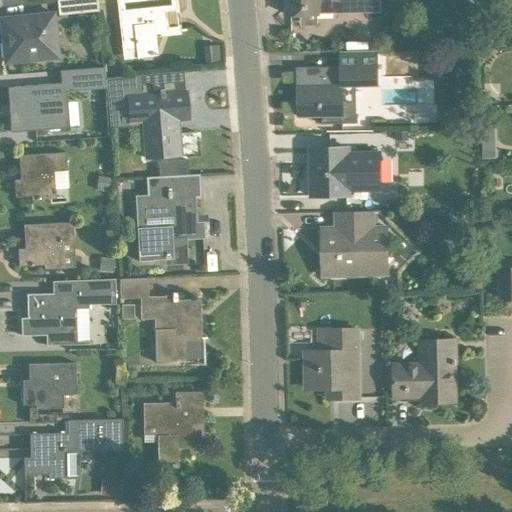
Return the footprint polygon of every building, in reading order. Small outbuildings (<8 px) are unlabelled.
[(58,15),(98,11),(96,0),(67,0),(56,1),(58,15)] [(116,0),(118,17),(122,51),(136,49),(136,57),(154,55),(152,35),(164,33),(162,12),(177,11),(176,0),(116,0)] [(319,11),(318,0),(286,0),(287,15),(319,14),(319,11)] [(318,0),(319,11),(381,9),(380,0),(318,0)] [(29,62),(45,60),(58,58),(53,13),(0,19),(4,60),(28,58),(29,62)] [(298,86),(299,117),(342,116),(342,86),(378,86),(377,52),(341,52),(341,69),(302,69),(302,86),(298,86)] [(65,86),(105,83),(103,68),(64,71),(64,72),(65,86)] [(163,90),(159,90),(159,93),(143,95),(142,76),(106,78),(108,112),(128,111),(129,118),(142,117),(146,159),(147,159),(147,158),(179,156),(180,156),(178,122),(188,121),(186,92),(163,94),(163,90)] [(49,103),(62,102),(60,84),(13,87),(15,111),(9,111),(10,129),(34,127),(35,131),(51,130),(49,103)] [(349,148),(315,149),(310,149),(311,197),(350,196),(350,185),(381,185),(380,153),(349,154),(349,148)] [(55,199),(54,172),(67,171),(66,153),(18,156),(20,180),(14,180),(15,198),(31,197),(31,201),(55,199)] [(153,259),(165,259),(170,258),(169,240),(202,238),(202,223),(195,223),(194,198),(200,198),(199,175),(146,178),(147,196),(135,196),(136,219),(139,262),(153,261),(153,259)] [(374,212),(340,212),(334,212),(334,229),(322,229),(323,277),(388,275),(387,227),(374,228),(374,212)] [(43,270),(62,269),(61,242),(71,242),(70,223),(23,225),(24,249),(18,249),(19,267),(43,266),(43,270)] [(176,301),(176,293),(172,293),(172,297),(148,297),(147,279),(119,280),(120,300),(140,299),(140,320),(154,319),(155,361),(185,361),(185,340),(198,339),(198,318),(199,318),(199,300),(176,301)] [(76,310),(88,309),(88,304),(114,303),(113,280),(60,282),(61,294),(26,295),(27,319),(21,319),(21,320),(22,320),(22,335),(21,335),(21,336),(45,336),(46,346),(77,345),(76,310)] [(306,389),(326,389),(326,399),(357,399),(357,368),(359,368),(358,330),(328,330),(329,352),(305,353),(306,389)] [(455,340),(426,341),(417,341),(418,365),(394,365),(394,398),(422,397),(422,403),(456,402),(455,340)] [(35,405),(35,409),(63,409),(62,395),(76,395),(75,363),(28,364),(28,388),(22,388),(22,406),(35,405)] [(143,435),(157,435),(158,468),(176,467),(175,446),(187,446),(187,425),(202,425),(201,393),(175,393),(175,403),(143,404),(143,435)] [(122,450),(122,420),(67,422),(68,433),(29,434),(30,458),(23,458),(24,476),(48,475),(48,479),(64,479),(76,479),(79,451),(122,450)]
